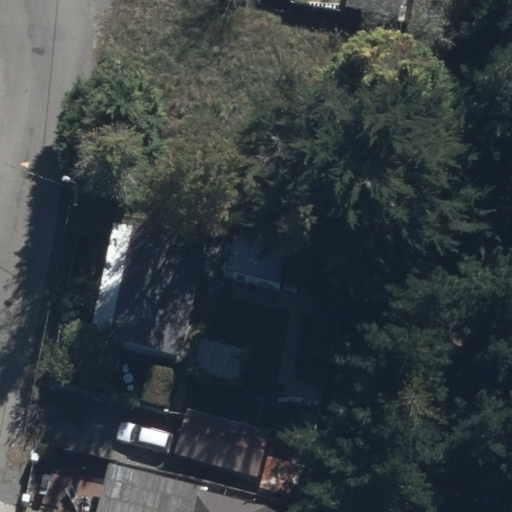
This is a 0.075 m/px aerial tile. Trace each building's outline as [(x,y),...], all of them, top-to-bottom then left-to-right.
[(194,0),(190,25),(280,41),(286,0),(194,0)] [(211,216),(226,123),(247,126),(255,71),(235,68),(233,85),(155,74),(136,206),(211,216)] [(200,243),(103,222),(78,339),(175,360),(200,243)] [(225,233),(215,276),(276,290),(286,247),(225,233)] [(243,350),(191,338),(183,371),(235,383),(243,350)] [(248,481),(246,487),(294,503),(304,472),(261,458),(268,437),(184,410),(169,456),(248,481)] [(200,489),(102,466),(91,511),(247,511),(197,500),(200,489)]
